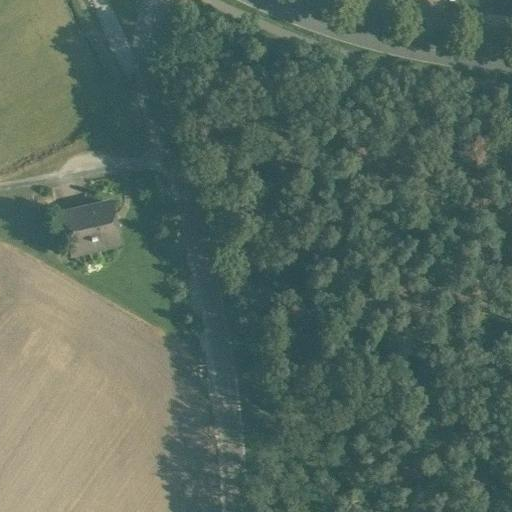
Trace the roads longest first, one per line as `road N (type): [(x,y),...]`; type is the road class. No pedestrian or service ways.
road 1 (unclassified): [(152,0),(142,61),(201,256),(218,342),(230,511)]
road 2 (secondary): [(511,58),(455,54),(266,0)]
